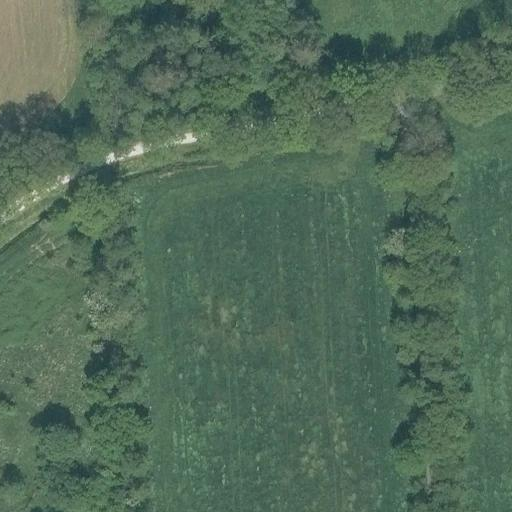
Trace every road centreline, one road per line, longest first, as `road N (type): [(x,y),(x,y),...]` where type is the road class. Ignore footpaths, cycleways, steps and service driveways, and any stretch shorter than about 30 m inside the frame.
road 1 (track): [(403,94),(432,511)]
road 2 (unclassified): [(343,106),(511,73)]
